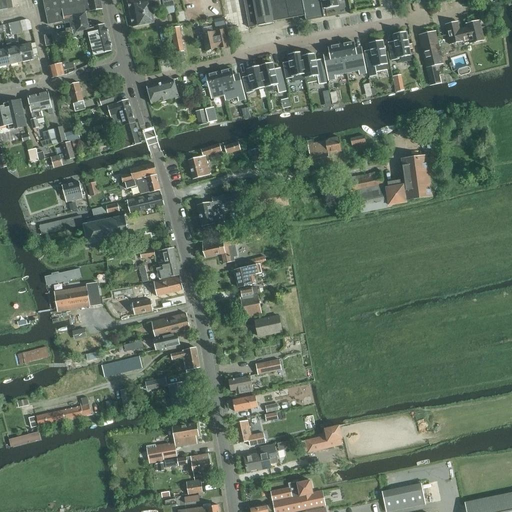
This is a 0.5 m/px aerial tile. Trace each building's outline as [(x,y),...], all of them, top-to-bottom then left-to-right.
[(92,33),(94,28),(90,29),(86,13),(86,12),(102,9),(100,0),(42,0),(48,25),(65,22),(65,24),(70,23),(71,28),(66,29),(66,32),(44,36),(46,47),(69,43),(69,40),(74,39),(74,37),(89,34),(92,33)] [(128,0),(133,28),(155,24),(152,8),(161,6),(160,0),(128,0)] [(305,16),(301,0),(243,0),(249,28),(274,23),(273,22),(305,16)] [(322,0),(325,9),(338,6),(337,1),(340,0),(322,0)] [(20,21),(14,23),(17,34),(23,33),(20,21)] [(459,30),(457,22),(445,25),(450,45),(462,42),(462,40),(469,38),(471,44),(484,41),(479,21),(466,24),(467,28),(459,30)] [(17,34),(14,23),(9,24),(11,36),(17,34)] [(92,33),(89,34),(94,56),(112,51),(111,48),(112,46),(111,43),(109,42),(107,34),(108,32),(108,29),(106,28),(105,24),(93,27),(94,28),(92,33)] [(184,52),(179,27),(172,28),(176,53),(184,52)] [(202,35),(206,52),(228,47),(224,30),(202,35)] [(406,32),(393,35),(394,42),(388,43),(392,61),(398,60),(398,63),(412,61),(406,32)] [(419,35),(427,68),(431,86),(441,83),(437,65),(443,64),(436,32),(419,35)] [(383,41),(369,44),(371,50),(365,52),(370,77),(377,76),(376,72),(388,69),(383,41)] [(354,42),(341,45),(347,73),(359,71),(359,75),(367,74),(362,49),(356,50),(354,42)] [(35,43),(20,47),(23,62),(35,59),(34,54),(38,53),(35,43)] [(341,45),(328,47),(330,55),(324,56),(328,81),(336,80),(335,76),(347,73),(341,45)] [(20,47),(8,49),(11,65),(23,62),(20,47)] [(8,49),(0,50),(0,67),(11,65),(8,49)] [(301,53),(288,55),(289,62),(283,63),(286,79),(292,78),(293,82),(305,79),(306,79),(302,57),(301,53)] [(302,57),(306,79),(305,79),(306,83),(318,81),(319,85),(327,83),(322,60),(316,61),(315,54),(302,57)] [(66,63),(49,67),(52,78),(65,75),(64,71),(74,68),(73,63),(66,65),(66,63)] [(273,63),(260,66),(265,88),(266,93),(278,90),(279,93),(286,92),(280,68),(275,70),(273,63)] [(260,66),(247,70),(249,76),(243,78),(247,94),(254,92),(254,91),(265,88),(260,66)] [(470,68),(467,67),(459,69),(458,71),(459,75),(461,76),(469,74),(471,71),(470,68)] [(232,69),(219,72),(225,96),(224,96),(225,101),(238,98),(239,102),(246,100),(240,76),(234,77),(232,69)] [(219,72),(206,76),(212,99),(224,96),(225,96),(219,72)] [(402,75),(393,76),(396,92),(405,90),(402,75)] [(147,88),(152,104),(179,97),(174,80),(147,88)] [(69,86),(75,112),(86,110),(79,83),(69,86)] [(49,93),(38,95),(42,110),(52,108),(49,93)] [(97,100),(99,107),(117,101),(114,94),(97,100)] [(42,110),(38,95),(28,97),(32,113),(33,112),(34,114),(36,114),(35,112),(42,110)] [(0,107),(0,127),(8,125),(9,130),(27,126),(21,100),(9,103),(10,107),(5,108),(5,106),(0,107)] [(97,135),(116,129),(135,123),(128,100),(108,107),(111,119),(113,118),(115,124),(105,127),(104,125),(95,128),(97,135)] [(213,107),(205,109),(208,122),(216,120),(213,107)] [(204,109),(195,111),(198,125),(207,123),(204,109)] [(135,123),(116,129),(123,149),(142,143),(135,123)] [(66,142),(63,134),(61,127),(48,131),(53,145),(66,142)] [(350,139),(352,146),(366,143),(365,136),(350,139)] [(308,142),(312,167),(321,165),(321,166),(324,166),(323,164),(330,163),(328,155),(341,151),(339,137),(328,139),(328,141),(314,144),(313,141),(308,142)] [(68,164),(76,162),(70,142),(48,148),(54,168),(68,164)] [(225,147),(227,155),(241,150),(238,143),(225,147)] [(203,157),(188,161),(193,179),(210,175),(206,159),(209,159),(208,156),(222,152),(220,145),(201,150),(203,157)] [(28,151),(31,163),(39,161),(36,149),(28,151)] [(251,151),(254,163),(262,161),(259,149),(251,151)] [(402,159),(405,180),(400,181),(400,180),(388,183),(383,184),(387,206),(389,205),(389,206),(406,203),(406,200),(407,200),(432,197),(429,175),(435,174),(433,158),(427,158),(426,156),(402,159)] [(125,183),(157,175),(154,163),(128,170),(129,174),(120,177),(122,184),(125,183)] [(345,179),(349,196),(350,202),(359,201),(361,214),(387,208),(383,184),(381,172),(345,179)] [(157,175),(125,183),(127,189),(139,186),(141,195),(160,190),(157,175)] [(83,192),(82,193),(79,182),(62,186),(66,202),(83,198),(82,195),(84,194),(83,192)] [(99,196),(95,183),(87,186),(90,199),(99,196)] [(285,188),(254,194),(255,203),(249,204),(252,218),(258,217),(257,211),(288,205),(285,188)] [(127,201),(130,211),(131,214),(164,205),(161,192),(127,201)] [(236,201),(234,194),(212,199),(213,202),(198,206),(202,225),(204,227),(220,223),(217,209),(220,208),(219,205),(236,201)] [(129,236),(127,223),(125,216),(126,216),(125,215),(124,216),(121,217),(118,204),(107,207),(108,214),(117,212),(118,218),(112,219),(84,225),(85,226),(89,245),(116,239),(129,237),(130,237),(130,236),(129,236)] [(93,210),(94,216),(106,213),(105,207),(93,210)] [(84,225),(82,215),(39,227),(42,237),(85,226),(84,225)] [(235,261),(234,258),(238,257),(235,245),(242,244),(240,236),(202,244),(205,258),(222,254),(224,264),(235,261)] [(134,253),(133,248),(115,251),(116,256),(134,253)] [(159,251),(163,265),(177,262),(174,248),(159,251)] [(265,257),(235,264),(237,269),(256,265),(261,264),(266,262),(265,257)] [(177,262),(163,265),(164,270),(158,272),(160,280),(180,276),(177,262)] [(261,264),(256,265),(251,266),(234,270),(238,288),(255,284),(253,275),(262,273),(260,265),(261,264)] [(82,280),(79,269),(45,277),(48,287),(82,280)] [(147,273),(141,274),(143,283),(149,282),(147,273)] [(183,291),(180,276),(154,282),(155,289),(153,289),(153,291),(156,291),(157,296),(183,291)] [(101,305),(98,283),(86,284),(87,287),(54,292),(58,312),(101,305)] [(240,290),(242,298),(253,296),(252,288),(240,290)] [(253,296),(242,298),(241,298),(244,318),(262,314),(258,295),(253,296)] [(133,302),(135,315),(152,311),(150,299),(133,302)] [(187,313),(152,323),(155,337),(170,333),(171,334),(191,328),(190,327),(191,326),(190,323),(189,322),(187,313)] [(282,332),(279,316),(255,321),(258,337),(282,332)] [(84,329),(73,332),(74,338),(86,335),(84,329)] [(154,340),(157,351),(180,345),(177,334),(154,340)] [(127,349),(133,348),(133,350),(143,347),(141,341),(126,346),(127,349)] [(46,347),(22,353),(18,354),(21,365),(49,357),(46,347)] [(184,357),(186,371),(200,368),(196,348),(183,351),(183,352),(171,354),(172,359),(184,357)] [(102,366),(105,378),(143,368),(140,356),(102,366)] [(282,370),(280,360),(256,365),(258,375),(282,370)] [(229,381),(231,391),(237,390),(238,395),(253,391),(251,378),(247,379),(246,377),(229,381)] [(167,387),(166,379),(146,383),(148,391),(167,387)] [(189,407),(184,383),(169,386),(174,410),(189,407)] [(121,390),(124,408),(136,406),(132,388),(121,390)] [(256,396),(250,397),(233,401),(236,412),(258,407),(256,396)] [(88,398),(82,399),(81,399),(83,406),(36,416),(39,427),(91,415),(88,398)] [(27,399),(17,402),(19,408),(29,405),(27,399)] [(116,402),(112,402),(112,401),(106,402),(108,412),(113,411),(114,414),(118,414),(116,402)] [(265,406),(267,413),(280,410),(278,403),(265,406)] [(277,414),(265,417),(266,423),(278,420),(277,414)] [(37,426),(35,418),(34,417),(29,418),(31,428),(37,426)] [(249,442),(250,447),(256,445),(255,440),(252,441),(248,421),(235,424),(239,444),(249,442)] [(172,428),(175,444),(156,448),(155,445),(147,446),(149,461),(177,456),(176,447),(198,444),(196,437),(199,436),(197,423),(172,428)] [(308,453),(340,445),(342,445),(340,439),(342,439),(339,426),(325,429),(326,436),(305,441),(308,453)] [(286,436),(287,441),(294,439),(294,438),(306,435),(305,430),(293,433),(293,434),(286,436)] [(42,439),(40,432),(8,440),(10,448),(42,439)] [(257,438),(258,444),(273,441),(273,438),(275,438),(274,434),(257,438)] [(278,463),(276,452),(274,445),(261,448),(262,453),(245,457),(248,471),(263,468),(264,470),(271,468),(270,465),(278,463)] [(192,463),(193,473),(211,470),(209,454),(177,459),(178,466),(187,465),(187,463),(192,463)] [(155,464),(156,470),(159,469),(160,472),(164,471),(163,463),(155,464)] [(203,492),(201,480),(186,482),(188,494),(203,492)] [(325,506),(323,491),(313,493),(310,481),(298,484),(298,483),(288,485),(289,488),(271,492),(274,511),(295,511),(325,506)] [(382,493),(386,511),(387,511),(425,504),(421,485),(382,493)] [(511,511),(511,492),(465,502),(467,511),(511,511)]
